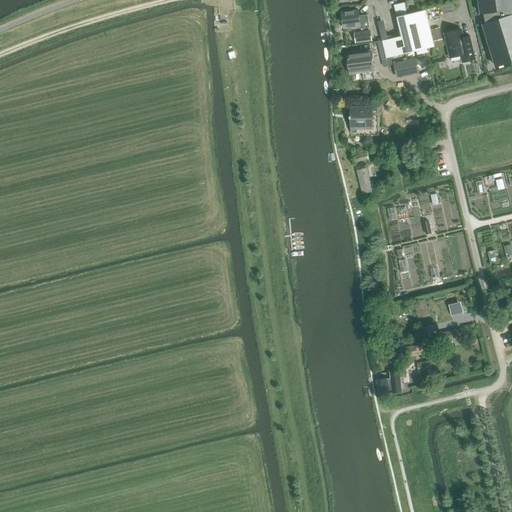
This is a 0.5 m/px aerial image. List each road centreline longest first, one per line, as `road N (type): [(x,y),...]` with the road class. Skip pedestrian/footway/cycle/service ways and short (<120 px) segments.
road 1 (unclassified): [(488,389),(504,375),(447,115),(456,104),(511,89)]
road 2 (track): [(184,0),(0,59)]
road 3 (track): [(134,0),(24,32),(0,31)]
